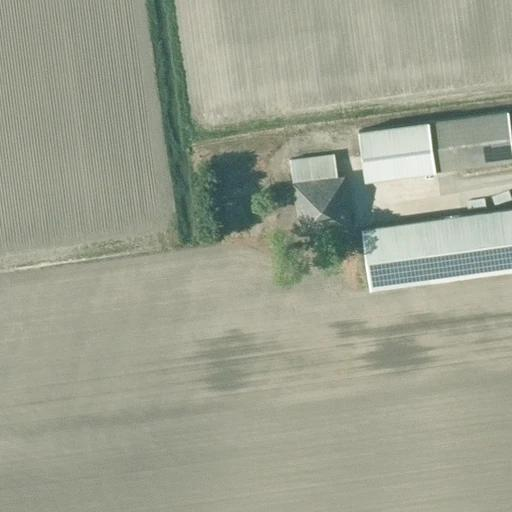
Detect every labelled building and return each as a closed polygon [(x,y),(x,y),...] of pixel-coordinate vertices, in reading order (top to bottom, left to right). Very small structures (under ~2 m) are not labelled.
[(428,121),(435,169),(511,158),(511,142),(508,110),(428,121)] [(435,169),(428,121),(359,130),(366,179),(435,169)] [(294,182),(293,183),(300,234),(311,233),(312,239),(320,238),(319,232),(352,227),(345,176),(337,177),(334,153),(291,159),(294,182)] [(503,188),(487,192),(489,201),(505,197),(503,188)] [(370,287),(511,268),(511,206),(362,227),(370,287)]
